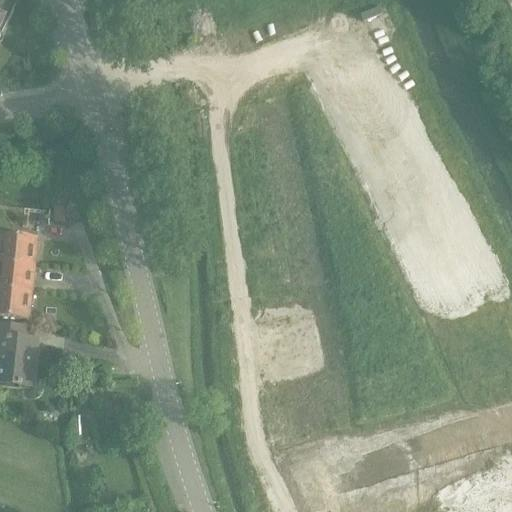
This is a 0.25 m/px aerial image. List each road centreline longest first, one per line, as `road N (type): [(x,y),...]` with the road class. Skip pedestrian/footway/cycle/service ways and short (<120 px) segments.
road 1 (unknown): [(235,359),(465,322),(481,309),(484,284),(393,49),(379,40),(193,61),(188,78),(226,293)]
road 2 (unclassified): [(203,511),(93,91),(59,0)]
